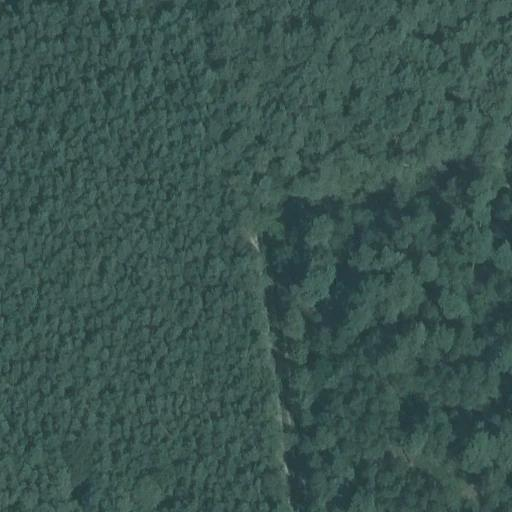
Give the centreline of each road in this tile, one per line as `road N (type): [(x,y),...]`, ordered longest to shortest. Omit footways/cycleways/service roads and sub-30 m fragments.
road 1 (track): [(305,511),(271,268),(277,246),(297,230),(465,194),(511,194)]
road 2 (track): [(250,218),(287,511)]
road 3 (track): [(479,177),(250,218)]
road 4 (track): [(205,0),(229,183),(250,218)]
